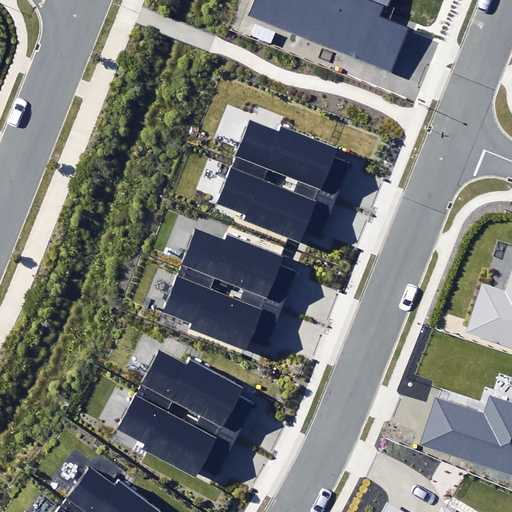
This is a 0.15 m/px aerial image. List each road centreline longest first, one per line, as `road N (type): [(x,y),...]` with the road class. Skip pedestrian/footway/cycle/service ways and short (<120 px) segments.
road 1 (residential): [(295,511),(454,140)]
road 2 (residential): [(0,207),(83,0)]
road 3 (residential): [(454,140),(508,0)]
